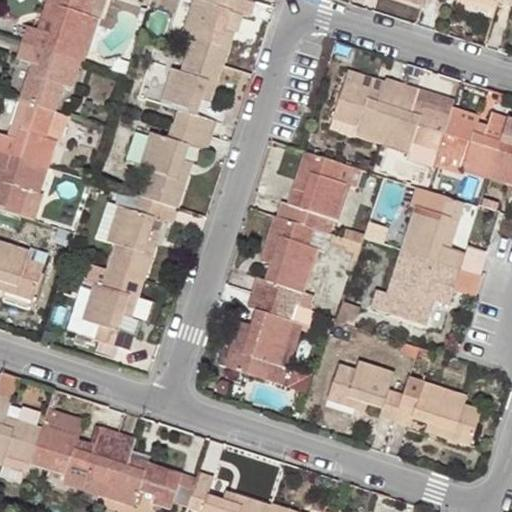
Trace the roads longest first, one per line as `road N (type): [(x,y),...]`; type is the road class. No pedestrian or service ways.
road 1 (residential): [(511,75),(295,11),(152,397)]
road 2 (residential): [(152,397),(486,507)]
road 3 (residential): [(0,347),(152,397)]
